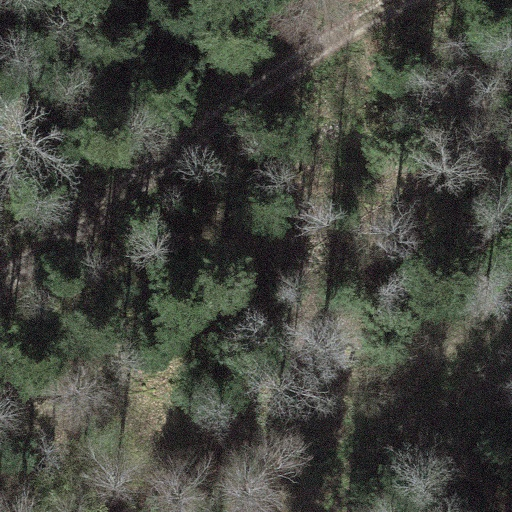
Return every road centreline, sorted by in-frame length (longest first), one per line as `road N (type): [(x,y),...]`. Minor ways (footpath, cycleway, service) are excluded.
road 1 (track): [(0,266),(375,0)]
road 2 (track): [(511,333),(331,511)]
